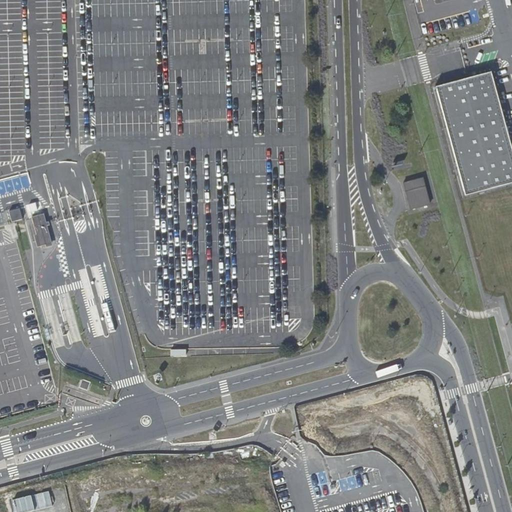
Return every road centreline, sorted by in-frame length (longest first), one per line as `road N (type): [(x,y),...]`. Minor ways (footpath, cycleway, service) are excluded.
road 1 (tertiary): [(337,0),(346,299)]
road 2 (tertiary): [(406,279),(362,188),(353,0)]
road 3 (tertiary): [(163,430),(375,372)]
road 4 (tertiary): [(504,511),(462,350),(432,315)]
road 5 (tertiary): [(346,338),(324,360),(160,402)]
road 6 (tertiary): [(419,360),(451,380),(485,511)]
road 7 (tertiary): [(0,474),(136,438)]
road 8 (tertiary): [(123,413),(0,448)]
